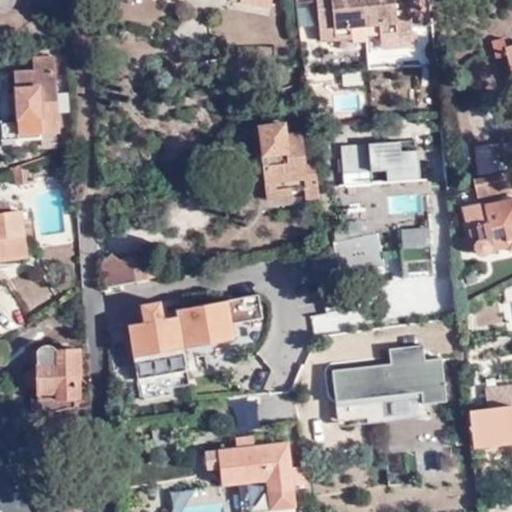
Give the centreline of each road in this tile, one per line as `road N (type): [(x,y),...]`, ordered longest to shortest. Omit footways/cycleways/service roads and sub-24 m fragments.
road 1 (residential): [(108,511),(90,202)]
road 2 (unknown): [(471,305),(489,511)]
